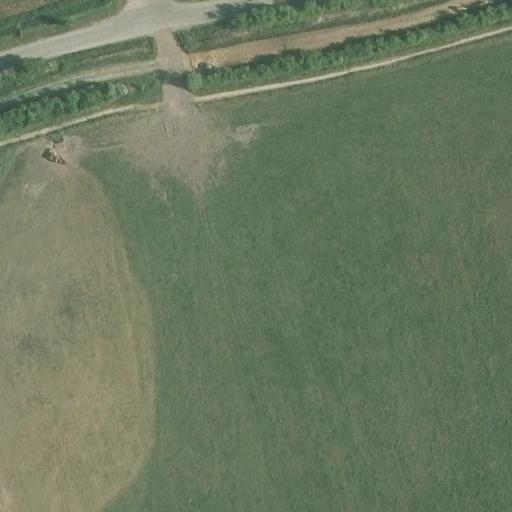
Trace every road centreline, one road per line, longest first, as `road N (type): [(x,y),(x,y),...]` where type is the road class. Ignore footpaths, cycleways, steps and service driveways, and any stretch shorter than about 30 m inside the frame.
road 1 (track): [(0,103),(64,82),(325,40),(474,0)]
road 2 (unclassified): [(0,64),(270,0)]
